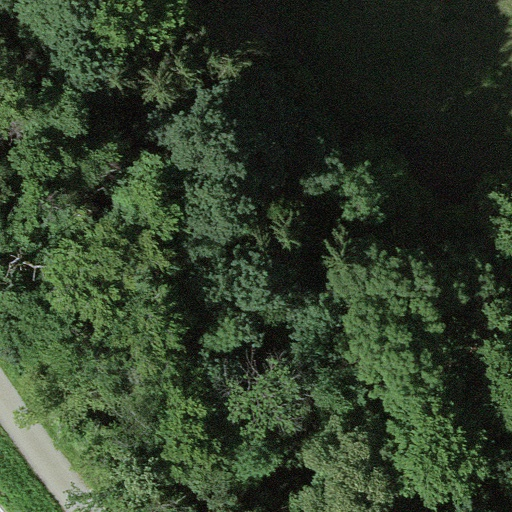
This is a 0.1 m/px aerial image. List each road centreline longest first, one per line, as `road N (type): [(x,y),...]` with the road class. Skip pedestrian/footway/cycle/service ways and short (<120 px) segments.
road 1 (track): [(422,511),(250,0)]
road 2 (unclassified): [(89,511),(0,389)]
